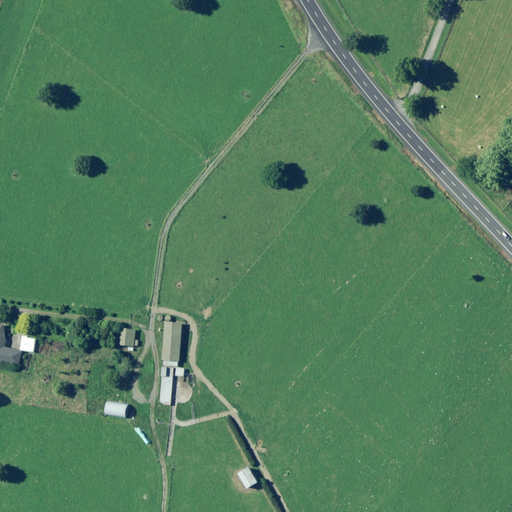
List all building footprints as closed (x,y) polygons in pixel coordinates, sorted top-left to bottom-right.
[(165,360),(165,366),(179,367),(179,361),(181,361),(184,323),(167,322),(164,360),(165,360)] [(5,347),(6,343),(5,323),(0,323),(0,361),(20,367),(24,351),(5,347)] [(137,330),(121,328),(119,345),(139,347),(140,340),(136,340),(137,330)] [(36,338),(23,337),(21,350),(35,352),(36,338)] [(164,367),(161,402),(166,406),(171,406),(174,368),(164,367)] [(185,368),(177,368),(177,376),(185,376),(185,368)] [(129,404),(109,401),(107,414),(127,417),(129,404)] [(260,483),(251,467),(240,474),(249,489),(260,483)]
